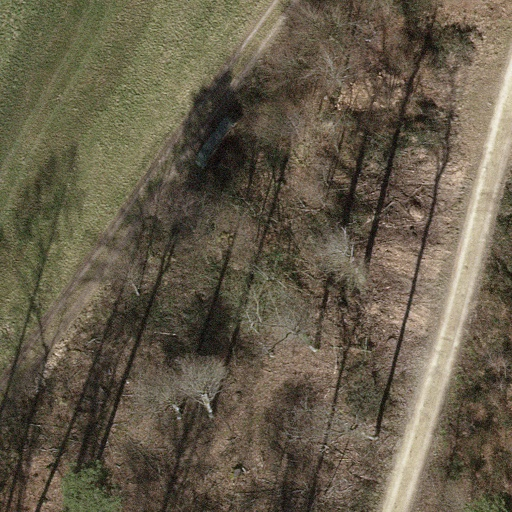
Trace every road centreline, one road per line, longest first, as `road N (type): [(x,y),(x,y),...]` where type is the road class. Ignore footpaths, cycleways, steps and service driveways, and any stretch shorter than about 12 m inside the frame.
road 1 (track): [(286,0),(0,397)]
road 2 (track): [(511,101),(391,511)]
